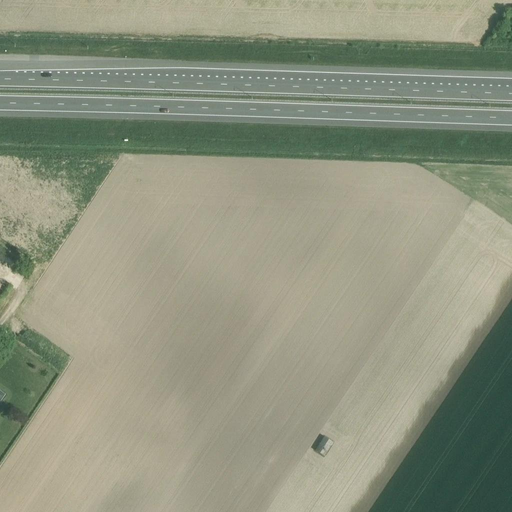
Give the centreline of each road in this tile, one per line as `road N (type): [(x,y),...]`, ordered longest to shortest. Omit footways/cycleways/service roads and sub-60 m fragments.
road 1 (motorway): [(0,102),(511,117)]
road 2 (motorway): [(511,93),(0,78)]
